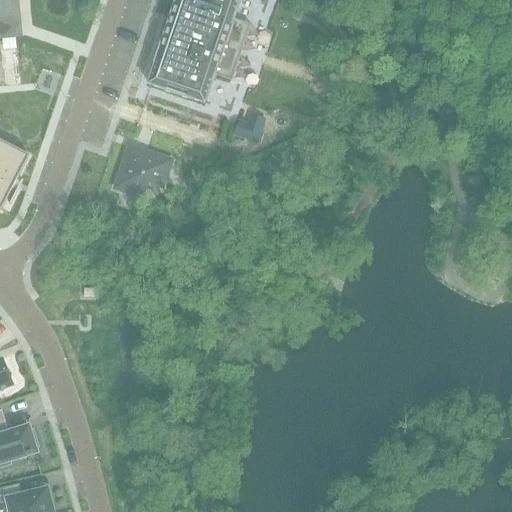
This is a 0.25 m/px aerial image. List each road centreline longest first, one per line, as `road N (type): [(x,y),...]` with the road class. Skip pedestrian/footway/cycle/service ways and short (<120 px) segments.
road 1 (residential): [(113,0),(49,200),(28,241),(0,271)]
road 2 (residential): [(0,279),(42,333),(99,511)]
